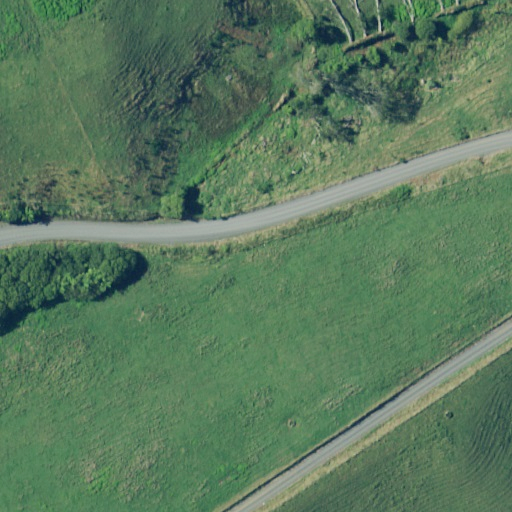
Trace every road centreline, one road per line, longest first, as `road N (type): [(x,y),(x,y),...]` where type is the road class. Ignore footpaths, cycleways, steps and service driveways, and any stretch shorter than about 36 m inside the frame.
road 1 (unclassified): [(0,233),(124,213),(231,209),(392,156),(511,135)]
road 2 (track): [(511,366),(270,511)]
